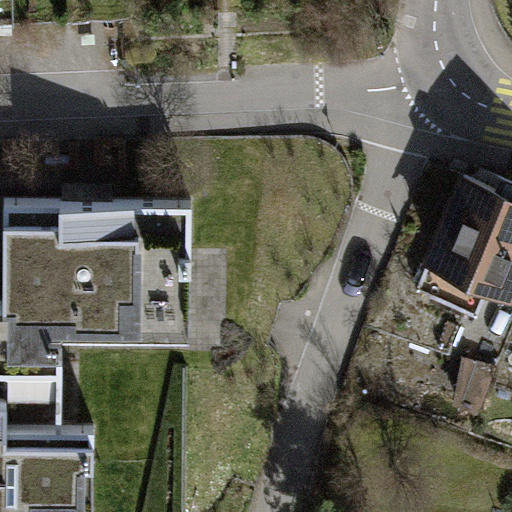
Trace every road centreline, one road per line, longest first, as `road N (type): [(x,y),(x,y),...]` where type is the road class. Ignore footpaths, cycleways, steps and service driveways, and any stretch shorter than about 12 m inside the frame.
road 1 (residential): [(396,84),(397,155),(312,419),(293,511)]
road 2 (residential): [(396,84),(0,102)]
